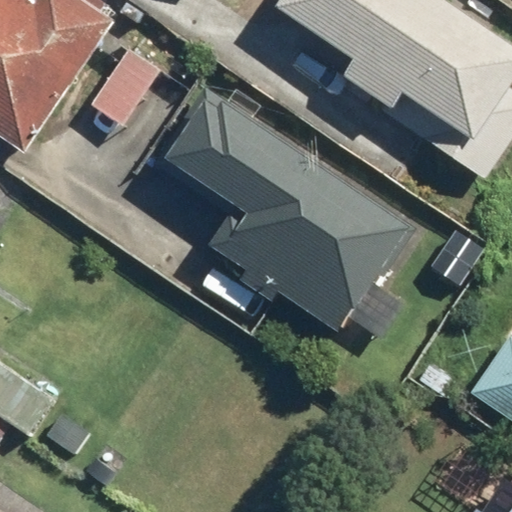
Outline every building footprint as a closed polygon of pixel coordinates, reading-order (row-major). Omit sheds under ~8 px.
[(0,0),(0,132),(34,155),(122,22),(88,0),(0,0)] [(511,41),(449,0),(291,0),(285,10),(361,60),(349,78),(398,110),(392,121),(485,182),(511,142),(511,41)] [(132,52),(95,106),(128,129),(165,74),(132,52)] [(235,217),(215,248),(347,335),(418,228),(206,90),(156,165),(235,217)] [(511,338),(472,398),(511,424),(511,338)] [(0,363),(0,419),(29,439),(55,402),(0,363)]
